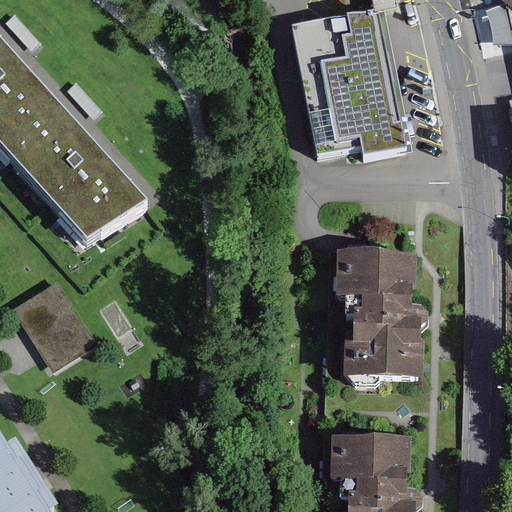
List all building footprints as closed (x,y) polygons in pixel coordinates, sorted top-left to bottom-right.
[(403,0),(384,0),(387,14),(406,10),(403,0)] [(385,16),(293,35),(319,161),(362,153),(364,163),(413,153),(385,16)] [(0,40),(0,150),(93,252),(159,214),(0,40)] [(418,269),(347,266),(346,306),(372,307),(370,344),(351,343),(349,384),(422,387),(425,321),(415,321),(418,269)] [(63,292),(17,320),(53,377),(98,349),(63,292)] [(413,449),(343,445),(341,485),(368,486),(366,511),(419,511),(420,501),(411,500),(413,449)] [(41,511),(0,446),(0,511),(41,511)]
